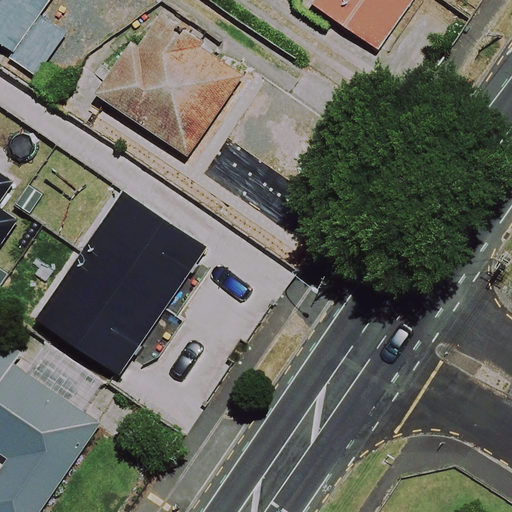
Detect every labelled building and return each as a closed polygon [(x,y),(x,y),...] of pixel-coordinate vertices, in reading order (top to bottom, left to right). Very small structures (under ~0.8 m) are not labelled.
[(52,0),(0,0),(0,42),(44,72),(67,37),(40,19),(52,0)] [(420,0),(305,0),(385,53),(420,0)] [(250,75),(159,15),(104,99),(195,159),(250,75)] [(57,112),(0,77),(0,162),(20,174),(57,112)] [(211,242),(130,188),(41,321),(122,376),(211,242)] [(0,451),(16,462),(0,485),(0,511),(39,511),(99,423),(0,356),(0,451)]
